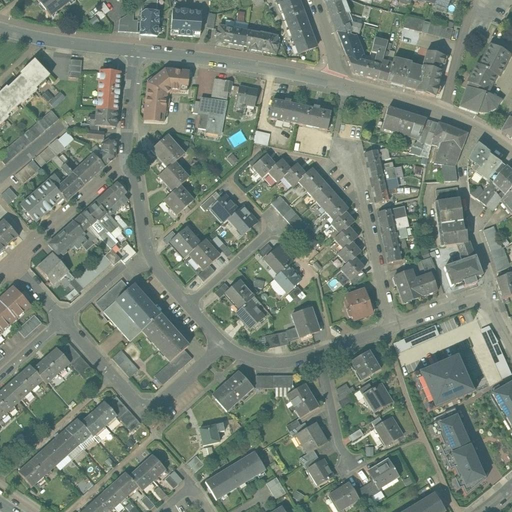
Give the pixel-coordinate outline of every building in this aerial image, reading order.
[(72,0),(36,0),(50,17),(72,0)] [(157,0),(148,0),(142,4),(141,17),(140,35),(157,37),(159,18),(158,18),(159,13),(157,13),(157,0)] [(289,29),(307,22),(298,0),(289,0),(288,0),(280,4),(289,29)] [(332,0),(325,3),(331,18),(339,14),(344,12),(350,14),(344,0),(332,0)] [(449,0),(436,0),(435,4),(434,6),(436,7),(437,10),(442,11),(445,10),(446,11),(449,0)] [(372,8),(365,6),(362,16),(369,18),(372,8)] [(129,15),(119,20),(118,32),(137,33),(138,21),(133,21),(134,11),(129,15)] [(201,13),(172,11),(171,32),(178,33),(177,36),(192,37),(193,34),(200,34),(201,13)] [(339,14),(345,31),(351,33),(357,34),(359,33),(361,26),(351,23),(349,24),(344,12),(339,14)] [(345,31),(339,14),(331,18),(335,29),(345,31)] [(424,21),(407,16),(403,28),(421,32),(424,22),(424,21)] [(307,22),(289,29),(298,54),(316,48),(307,22)] [(453,29),(424,22),(421,32),(450,40),(453,29)] [(233,29),(219,27),(218,30),(216,30),(214,37),(217,37),(216,41),(217,42),(217,43),(222,44),(222,43),(230,44),(233,29)] [(247,32),(233,29),(230,44),(244,46),(247,32)] [(354,37),(350,36),(351,33),(345,31),(335,29),(346,57),(361,61),(362,57),(357,45),(360,45),(357,37),(355,38),(354,37)] [(260,34),(247,32),(244,46),(252,48),(251,50),(256,51),(260,34)] [(268,35),(260,33),(260,34),(256,51),(264,52),(268,35)] [(277,37),(268,35),(264,52),(273,54),(274,49),(276,49),(278,43),(276,42),(277,37)] [(381,40),(374,39),(371,51),(371,52),(377,54),(381,40)] [(374,64),(368,63),(365,77),(376,81),(377,80),(380,67),(382,61),(385,51),(387,43),(387,42),(381,40),(377,54),(374,64)] [(478,88),(499,50),(490,45),(479,66),(476,65),(467,83),(469,83),(478,88)] [(499,50),(478,88),(488,93),(496,76),(499,78),(507,61),(510,56),(499,50)] [(386,62),(382,61),(380,67),(377,80),(377,81),(387,84),(393,60),(395,53),(389,51),(389,52),(386,62)] [(444,57),(426,52),(422,70),(410,66),(403,88),(416,91),(415,93),(428,96),(434,97),(435,97),(438,88),(437,88),(441,72),(440,72),(441,66),(442,66),(444,58),(444,57)] [(361,61),(346,57),(353,74),(365,77),(368,63),(361,61)] [(393,60),(387,83),(403,88),(410,66),(410,65),(393,60)] [(49,77),(34,61),(20,74),(37,92),(37,91),(35,90),(49,77)] [(165,70),(147,84),(144,121),(163,123),(166,95),(171,91),(186,92),(188,72),(165,70)] [(120,74),(100,73),(97,110),(117,112),(118,96),(119,96),(119,90),(118,90),(120,74)] [(37,92),(20,74),(21,76),(8,89),(6,88),(22,105),(37,92)] [(226,81),(215,79),(211,100),(222,102),(223,102),(225,92),(224,92),(226,81)] [(478,88),(469,83),(467,88),(466,88),(459,108),(477,115),(478,113),(487,114),(497,109),(502,101),(503,100),(502,100),(489,95),(490,94),(488,93),(478,88)] [(258,91),(239,87),(236,103),(234,111),(245,113),(246,105),(255,107),(258,91)] [(6,88),(0,93),(0,110),(8,119),(7,117),(21,104),(22,106),(22,105),(6,88)] [(47,92),(42,97),(49,103),(53,98),(47,92)] [(211,100),(201,98),(200,102),(198,114),(198,115),(200,116),(199,126),(206,128),(206,130),(220,132),(222,124),(220,123),(222,116),(223,116),(226,102),(223,102),(222,102),(211,100)] [(301,106),(290,104),(290,101),(285,100),(284,103),(272,100),(268,119),(298,125),(301,106)] [(319,107),(314,106),(313,109),(301,106),(298,125),(327,131),(331,113),(319,110),(319,107)] [(426,120),(388,108),(383,126),(418,137),(419,137),(426,120)] [(0,126),(8,119),(0,110),(0,126)] [(117,112),(97,110),(96,117),(90,116),(89,125),(89,126),(99,127),(115,128),(115,125),(116,125),(117,119),(116,119),(117,112)] [(51,111),(42,119),(49,128),(59,120),(51,111)] [(511,115),(502,132),(511,138),(511,115)] [(73,120),(69,116),(64,121),(67,125),(73,120)] [(49,128),(42,119),(37,123),(45,131),(49,128)] [(419,137),(418,137),(412,154),(419,156),(432,122),(426,120),(419,137)] [(45,131),(37,123),(33,127),(40,135),(45,131)] [(89,125),(81,124),(80,131),(88,131),(98,132),(99,127),(89,126),(89,125)] [(467,134),(447,126),(438,124),(431,142),(432,142),(431,145),(436,146),(437,144),(440,145),(437,153),(435,164),(442,165),(455,167),(467,134)] [(40,135),(33,127),(28,130),(36,139),(40,135)] [(28,131),(0,154),(0,159),(5,165),(36,139),(28,130),(28,131)] [(98,132),(88,131),(87,138),(103,140),(104,133),(98,132)] [(270,135),(255,132),(253,143),(267,146),(270,135)] [(167,169),(175,163),(184,155),(167,136),(151,151),(167,169)] [(65,149),(57,140),(48,148),(53,153),(56,157),(65,149)] [(109,140),(101,144),(101,152),(95,157),(105,168),(115,158),(116,140),(109,140)] [(478,145),(472,153),(468,160),(476,166),(479,168),(480,169),(490,154),(478,145)] [(48,148),(34,159),(42,168),(55,157),(48,148)] [(378,151),(364,154),(366,164),(381,161),(379,155),(378,151)] [(490,154),(480,169),(479,168),(477,170),(475,173),(487,183),(490,179),(496,172),(503,164),(490,154)] [(94,155),(73,174),(84,186),(105,168),(95,157),(94,155)] [(267,155),(252,168),(261,178),(268,173),(276,165),(267,155)] [(62,163),(58,159),(55,162),(69,178),(60,186),(58,184),(59,183),(53,176),(49,180),(49,181),(63,198),(66,202),(84,186),(73,174),(62,163)] [(276,165),(268,173),(277,183),(283,177),(291,170),(282,160),(276,165)] [(476,166),(468,160),(468,169),(468,179),(470,179),(475,173),(477,170),(475,168),(476,166)] [(33,161),(14,176),(22,185),(40,170),(33,161)] [(381,161),(366,164),(368,174),(393,168),(392,163),(386,164),(386,165),(382,166),(381,161)] [(428,161),(423,183),(429,183),(430,178),(429,178),(431,168),(432,162),(428,161)] [(175,163),(167,169),(157,177),(172,194),(180,187),(189,178),(175,163)] [(291,170),(283,177),(292,187),(298,182),(306,174),(297,164),(291,170)] [(503,164),(496,172),(501,176),(508,167),(503,164)] [(455,167),(442,165),(444,182),(457,182),(455,167)] [(494,183),(494,184),(500,189),(511,177),(511,171),(508,167),(501,176),(494,183)] [(393,168),(368,174),(370,184),(384,181),(385,181),(397,179),(395,168),(393,168)] [(306,174),(298,182),(307,192),(321,179),(312,169),(306,174)] [(511,177),(500,189),(495,194),(495,195),(486,206),(493,212),(502,200),(510,192),(511,189),(511,177)] [(321,179),(307,192),(316,202),(330,189),(321,179)] [(49,181),(21,206),(35,223),(47,213),(52,209),(51,209),(63,198),(49,181)] [(384,181),(370,184),(373,194),(387,190),(386,186),(385,181),(384,181)] [(483,192),(476,199),(486,206),(494,195),(495,194),(500,189),(494,184),(492,181),(490,185),(489,185),(483,192)] [(126,193),(117,184),(110,190),(123,204),(126,208),(129,206),(126,203),(128,202),(123,196),(126,193)] [(172,194),(164,201),(177,216),(193,201),(180,187),(172,194)] [(480,187),(470,194),(476,199),(483,192),(480,187)] [(17,197),(9,188),(0,196),(8,205),(17,197)] [(457,188),(435,191),(437,203),(459,200),(457,188)] [(330,189),(316,202),(325,212),(339,199),(330,189)] [(508,208),(511,204),(511,189),(510,192),(502,200),(508,208)] [(123,204),(110,190),(96,202),(105,213),(109,210),(115,204),(118,209),(123,204)] [(387,190),(373,194),(375,204),(389,200),(388,195),(387,190)] [(212,196),(200,207),(204,211),(216,201),(212,196)] [(238,211),(225,196),(210,209),(224,224),(228,220),(238,211)] [(280,197),(272,204),(276,209),(284,201),(280,197)] [(339,199),(325,212),(334,222),(345,212),(348,209),(339,199)] [(459,200),(437,203),(443,247),(456,245),(460,255),(472,250),(469,243),(467,243),(466,233),(463,233),(459,200)] [(284,201),(276,209),(280,213),(288,206),(284,201)] [(105,213),(96,202),(87,210),(104,228),(105,229),(114,239),(122,232),(122,231),(109,217),(105,213)] [(118,209),(115,204),(109,210),(113,214),(118,209)] [(288,206),(280,213),(284,217),(292,210),(288,206)] [(257,223),(242,207),(238,211),(228,220),(243,236),(257,223)] [(391,210),(377,214),(379,224),(395,220),(406,217),(404,207),(391,210)] [(104,228),(87,210),(81,216),(90,227),(111,249),(116,244),(104,232),(103,233),(101,231),(104,228)] [(292,210),(284,217),(288,222),(296,214),(292,210)] [(334,222),(331,225),(340,235),(349,227),(354,222),(345,212),(334,222)] [(296,214),(288,222),(291,226),(300,218),(296,214)] [(90,227),(81,216),(74,222),(83,233),(90,241),(91,242),(95,238),(87,229),(90,227)] [(395,220),(379,224),(381,234),(405,228),(408,227),(406,217),(395,220)] [(300,218),(291,226),(295,230),(304,223),(300,218)] [(4,221),(0,223),(0,245),(4,250),(18,237),(4,221)] [(63,232),(72,243),(77,250),(82,246),(87,251),(94,245),(91,242),(90,241),(83,233),(74,222),(63,232)] [(304,223),(295,230),(299,235),(307,227),(304,223)] [(238,240),(242,236),(232,225),(228,229),(238,240)] [(340,235),(334,240),(343,250),(352,242),(358,237),(349,227),(340,235)] [(494,227),(483,231),(490,252),(502,248),(494,227)] [(405,228),(381,234),(383,243),(400,240),(407,238),(405,228)] [(176,237),(171,242),(185,258),(189,254),(199,245),(185,229),(176,237)] [(72,243),(63,232),(48,245),(57,256),(60,253),(61,255),(65,251),(64,250),(72,243)] [(172,232),(162,241),(166,246),(171,242),(176,237),(172,232)] [(400,240),(383,243),(385,253),(400,250),(399,245),(401,244),(400,240)] [(218,258),(204,241),(199,245),(189,254),(204,270),(209,266),(218,258)] [(361,252),(352,242),(343,250),(338,255),(347,265),(355,257),(361,252)] [(232,254),(223,244),(218,249),(227,258),(232,254)] [(136,254),(128,245),(123,249),(132,258),(136,254)] [(268,245),(258,254),(263,259),(273,250),(268,245)] [(279,247),(264,261),(265,261),(266,260),(274,268),(275,267),(280,273),(277,275),(278,276),(288,266),(293,262),(279,247)] [(502,248),(490,252),(498,272),(510,268),(503,248),(502,248)] [(123,249),(116,255),(121,260),(124,265),(132,258),(123,249)] [(111,250),(105,257),(112,264),(114,267),(121,260),(116,255),(111,250)] [(400,250),(385,253),(388,263),(402,260),(400,250)] [(420,253),(422,259),(430,257),(428,250),(420,253)] [(462,262),(445,268),(451,286),(466,281),(467,282),(472,280),(472,279),(481,276),(472,250),(460,255),(462,262)] [(69,273),(53,254),(38,268),(54,286),(69,273)] [(103,255),(75,280),(84,290),(112,264),(105,257),(103,255)] [(347,265),(341,270),(350,281),(361,271),(364,268),(355,257),(347,265)] [(431,258),(420,262),(425,276),(430,274),(434,284),(439,282),(431,258)] [(209,266),(204,270),(197,276),(203,283),(214,272),(209,266)] [(278,276),(274,279),(287,294),(301,281),(288,266),(278,276)] [(361,271),(350,281),(354,285),(366,275),(361,271)] [(412,271),(393,277),(403,304),(437,292),(434,284),(430,274),(425,276),(415,279),(412,271)] [(511,273),(496,279),(502,300),(511,296),(511,273)] [(84,290),(75,280),(70,284),(79,294),(84,290)] [(122,281),(96,304),(104,313),(129,290),(122,281)] [(254,297),(239,281),(230,290),(225,294),(240,310),(249,301),(254,297)] [(225,284),(214,293),(220,299),(225,294),(230,290),(225,284)] [(117,328),(146,301),(133,286),(129,290),(104,313),(117,328)] [(298,287),(289,295),(293,300),(302,292),(298,287)] [(20,295),(14,289),(0,301),(0,302),(15,319),(30,306),(28,303),(20,295)] [(32,300),(25,291),(20,295),(28,303),(32,300)] [(364,291),(345,298),(353,320),(372,314),(364,291)] [(146,301),(117,328),(130,342),(142,332),(160,316),(146,301)] [(264,318),(249,301),(240,310),(235,314),(250,331),(264,318)] [(0,332),(15,319),(0,302),(0,332)] [(311,309),(292,315),(296,329),(286,332),(288,342),(300,338),(300,339),(319,332),(311,309)] [(34,316),(22,327),(29,335),(41,324),(34,316)] [(188,347),(160,316),(142,332),(170,363),(171,363),(184,351),(188,347)] [(29,335),(22,327),(17,331),(25,339),(29,335)] [(286,332),(278,334),(281,347),(289,345),(288,342),(286,332)] [(278,334),(272,335),(275,348),(281,347),(278,334)] [(272,335),(264,337),(267,350),(275,348),(272,335)] [(68,343),(59,352),(63,356),(73,348),(68,343)] [(396,355),(404,374),(422,366),(418,359),(405,365),(402,359),(416,353),(413,347),(396,355)] [(73,348),(63,356),(67,361),(76,352),(73,348)] [(56,349),(33,370),(43,382),(46,385),(70,364),(67,361),(63,356),(59,352),(56,349)] [(139,370),(121,350),(111,359),(129,379),(139,370)] [(170,363),(154,377),(163,386),(192,360),(184,351),(171,363),(170,363)] [(369,351),(350,363),(351,363),(352,363),(357,371),(354,373),(357,372),(362,380),(361,381),(362,382),(381,370),(369,351)] [(76,352),(67,361),(70,364),(71,365),(80,357),(76,352)] [(458,355),(412,375),(428,412),(474,392),(458,355)] [(80,357),(71,365),(75,370),(84,361),(80,357)] [(84,361),(75,370),(79,374),(88,365),(84,361)] [(88,365),(79,374),(83,379),(92,370),(88,365)] [(30,367),(6,388),(20,403),(43,382),(33,370),(30,367)] [(238,373),(212,396),(227,413),(253,388),(238,373)] [(275,376),(256,376),(256,389),(275,389),(275,376)] [(293,377),(275,376),(275,389),(293,389),(293,377)] [(511,383),(490,396),(505,421),(511,416),(511,383)] [(346,384),(336,390),(339,395),(349,389),(346,384)] [(392,403),(381,384),(372,389),(369,384),(359,390),(374,414),(392,403)] [(319,408),(305,385),(286,396),(300,419),(319,408)] [(339,395),(337,397),(340,402),(349,396),(355,392),(352,387),(349,389),(339,395)] [(6,388),(0,393),(0,421),(20,403),(6,388)] [(340,402),(338,403),(343,409),(354,403),(349,396),(340,402)] [(116,397),(107,405),(111,410),(120,402),(116,397)] [(120,402),(111,410),(115,414),(124,406),(120,402)] [(107,405),(104,403),(92,413),(105,427),(117,417),(115,414),(111,410),(107,405)] [(124,406),(115,414),(117,417),(119,419),(128,410),(124,406)] [(433,424),(447,457),(471,447),(455,409),(443,414),(445,419),(433,424)] [(128,410),(119,419),(123,423),(132,415),(128,410)] [(92,413),(80,424),(90,434),(93,438),(98,443),(110,433),(105,427),(92,413)] [(132,415),(123,423),(127,428),(136,419),(132,415)] [(391,418),(383,423),(379,418),(371,423),(386,447),(402,436),(391,418)] [(136,419),(127,428),(131,432),(140,424),(136,419)] [(80,424),(77,420),(66,431),(78,445),(90,434),(80,424)] [(297,420),(286,427),(289,433),(301,426),(297,420)] [(326,443),(315,424),(304,431),(296,435),(296,436),(307,454),(307,455),(313,451),(326,443)] [(223,425),(200,430),(201,436),(202,441),(202,440),(203,446),(219,443),(217,432),(220,432),(220,433),(224,432),(223,425)] [(301,426),(289,433),(293,438),(296,436),(296,435),(304,431),(301,426)] [(360,430),(349,436),(352,442),(363,435),(360,430)] [(66,431),(54,441),(68,456),(79,446),(78,445),(66,431)] [(68,456),(54,441),(42,452),(56,467),(68,456)] [(204,457),(213,454),(211,447),(202,450),(204,457)] [(471,447),(447,457),(465,497),(486,479),(471,447)] [(307,454),(299,459),(302,465),(316,456),(313,451),(307,455),(307,454)] [(42,452),(18,473),(32,488),(56,467),(42,452)] [(231,468),(243,488),(245,486),(244,484),(258,476),(259,478),(264,475),(262,472),(265,471),(254,453),(231,468)] [(165,471),(152,456),(140,467),(154,481),(165,471)] [(196,456),(187,465),(195,473),(204,465),(196,456)] [(316,456),(302,465),(306,470),(307,469),(320,461),(316,456)] [(333,478),(323,460),(320,461),(307,469),(318,487),(333,478)] [(397,478),(387,460),(368,472),(373,481),(378,490),(379,489),(397,478)] [(140,467),(128,477),(138,488),(142,492),(154,481),(140,467)] [(243,488),(231,468),(206,483),(217,501),(220,499),(221,501),(226,498),(225,495),(239,487),(240,489),(243,488)] [(125,474),(113,484),(126,498),(138,488),(128,477),(125,474)] [(178,485),(170,475),(164,480),(173,490),(178,485)] [(276,478),(266,484),(275,499),(285,493),(276,478)] [(378,490),(373,481),(364,486),(370,497),(371,498),(381,492),(379,489),(378,490)] [(349,483),(328,496),(338,511),(340,511),(359,501),(359,500),(354,493),(349,483)] [(126,498),(113,484),(102,495),(115,509),(126,498)] [(364,486),(354,493),(359,500),(359,501),(360,503),(370,497),(364,486)] [(167,496),(158,487),(154,491),(162,500),(167,496)] [(111,511),(115,509),(102,495),(90,505),(96,511),(111,511)] [(409,510),(410,511),(444,511),(434,495),(409,510)] [(155,506),(146,497),(141,501),(150,511),(155,506)]
